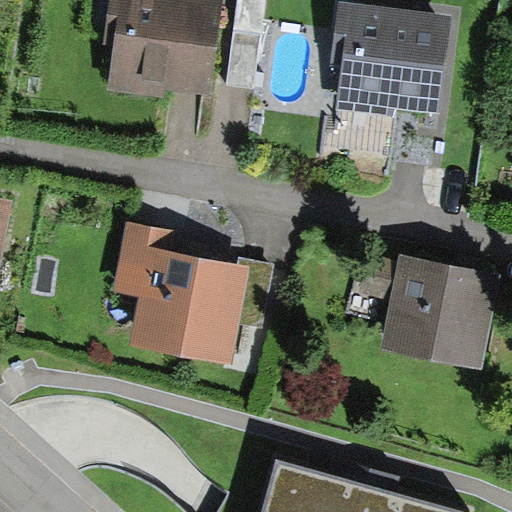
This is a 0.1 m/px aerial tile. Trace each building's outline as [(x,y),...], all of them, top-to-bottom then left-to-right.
[(233,9),(154,0),(123,0),(113,92),(222,105),(233,9)] [(456,17),(351,7),(341,113),(446,122),(456,17)] [(22,207),(0,202),(0,285),(6,287),(22,207)] [(180,237),(123,226),(111,289),(151,297),(141,348),(235,366),(253,271),(176,257),(180,237)] [(507,286),(410,265),(391,354),(487,375),(507,286)] [(462,511),(466,502),(281,451),(264,511),(462,511)]
